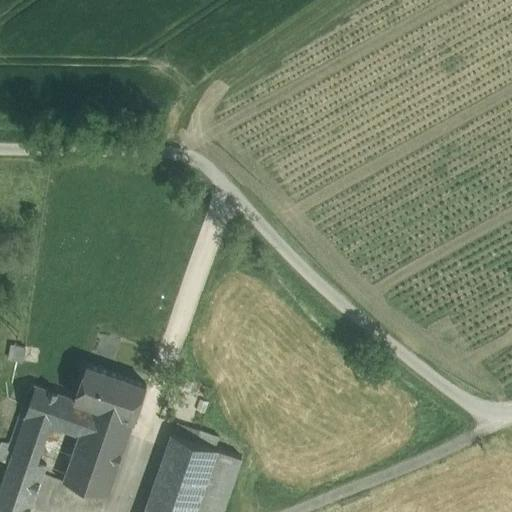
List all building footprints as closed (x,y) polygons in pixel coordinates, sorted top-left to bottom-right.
[(25,347),(12,344),(9,358),(23,361),(25,347)] [(147,384),(88,364),(76,398),(75,399),(134,420),(135,420),(147,384)] [(30,383),(4,461),(9,463),(36,385),(30,383)] [(134,420),(75,399),(76,398),(36,385),(9,463),(0,489),(0,511),(30,511),(46,464),(37,461),(49,424),(80,435),(67,472),(62,470),(59,479),(107,495),(134,420)] [(219,437),(176,422),(172,433),(215,448),(219,437)] [(215,448),(172,433),(144,511),(195,511),(218,449),(215,448)] [(218,449),(195,511),(222,511),(242,457),(218,449)]
